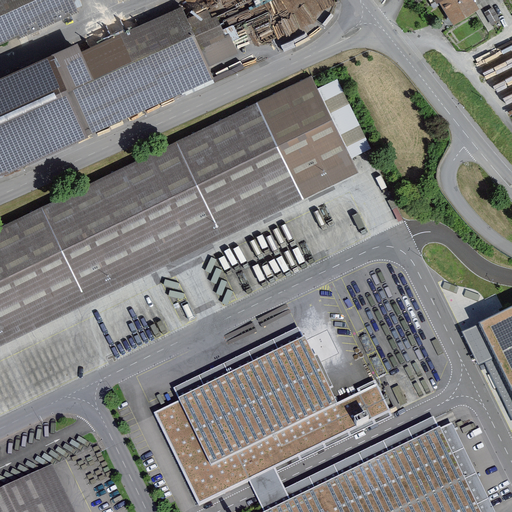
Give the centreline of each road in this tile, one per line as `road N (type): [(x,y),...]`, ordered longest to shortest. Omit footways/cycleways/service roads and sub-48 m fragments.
road 1 (unclassified): [(373,16),(312,54),(0,194)]
road 2 (residential): [(511,186),(373,16)]
road 3 (residential): [(145,0),(0,66)]
